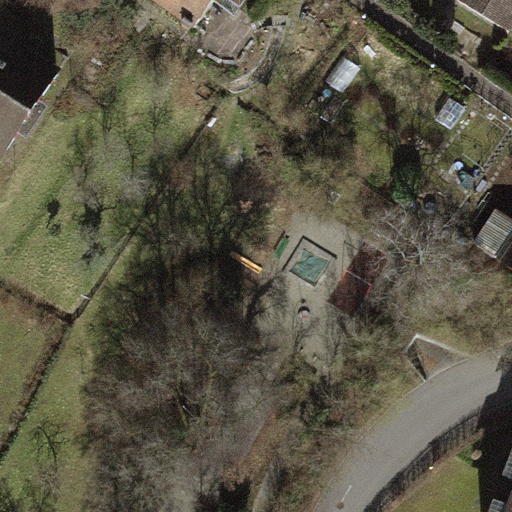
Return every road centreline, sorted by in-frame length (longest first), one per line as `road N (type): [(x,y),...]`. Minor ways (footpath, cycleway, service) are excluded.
road 1 (trunk): [(342,511),(511,320)]
road 2 (residential): [(511,381),(494,386),(388,466),(362,511)]
